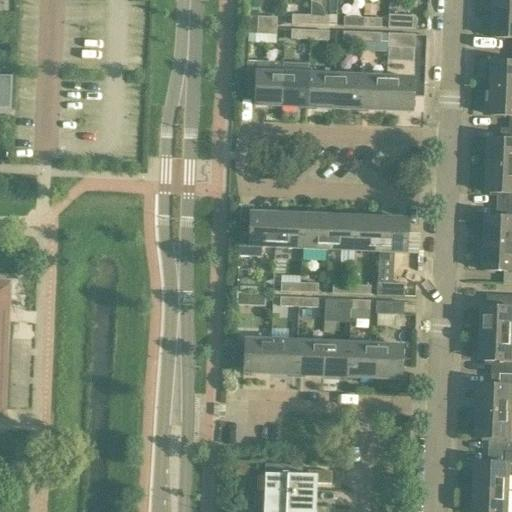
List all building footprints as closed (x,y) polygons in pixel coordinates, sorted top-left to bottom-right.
[(511,0),(494,0),(494,12),(511,12),(511,0)] [(247,27),(256,27),(274,28),(275,18),(257,18),(257,12),(247,12),(247,27)] [(511,12),(494,12),(493,39),(511,39),(511,12)] [(290,16),(290,26),(307,26),(308,17),(290,16)] [(387,16),(387,29),(413,30),(414,17),(387,16)] [(328,27),(328,18),(308,17),(307,26),(328,27)] [(343,18),(342,27),(361,28),(361,19),(343,18)] [(380,29),(380,20),(361,19),(361,28),(380,29)] [(256,27),(255,35),(274,36),(274,28),(256,27)] [(290,31),(289,40),(308,41),(309,32),(290,31)] [(327,42),(327,33),(309,32),(308,41),(327,42)] [(342,33),(342,42),(360,43),(360,34),(342,33)] [(379,44),(380,35),(360,34),(360,43),(379,44)] [(413,49),(413,36),(386,35),(386,48),(413,49)] [(491,90),(511,90),(511,55),(511,64),(492,63),(491,90)] [(269,64),(255,63),(245,63),(244,94),(253,104),(253,107),(278,108),(279,75),(281,75),(281,64),(269,64)] [(305,109),(307,76),(281,75),(279,75),(278,108),(305,109)] [(307,76),(305,109),(332,110),(333,77),(307,76)] [(0,108),(7,109),(9,78),(0,77),(0,108)] [(333,77),(332,110),(357,111),(359,78),(333,77)] [(359,78),(357,111),(384,112),(385,79),(359,78)] [(385,79),(384,112),(410,113),(411,80),(385,79)] [(511,90),(491,90),(489,116),(510,117),(509,129),(511,129),(511,90)] [(487,168),(511,168),(511,129),(509,129),(509,142),(489,141),(487,168)] [(511,168),(487,168),(486,194),(507,195),(506,207),(511,207),(511,168)] [(484,245),(511,246),(511,207),(506,207),(506,220),(485,219),(484,245)] [(274,250),(275,216),(249,215),(248,226),(238,226),(237,258),(260,259),(260,249),(274,250)] [(275,216),(274,250),(300,251),(301,217),(275,216)] [(301,217),(300,251),(326,252),(327,218),(301,217)] [(327,218),(326,252),(352,253),(353,219),(327,218)] [(378,254),(379,220),(353,219),(352,253),(378,254)] [(404,255),(405,221),(379,220),(378,254),(376,284),(375,284),(375,297),(402,298),(403,285),(404,286),(405,272),(392,272),(393,254),(404,255)] [(511,246),(484,245),(483,272),(503,273),(503,285),(511,285),(511,246)] [(299,284),(299,277),(285,277),(282,284),(279,284),(278,292),(298,293),(299,284)] [(316,294),(316,285),(299,284),(298,293),(316,294)] [(331,285),(331,295),(350,296),(350,286),(331,285)] [(368,298),(369,288),(350,286),(350,296),(368,298)] [(235,307),(248,308),(248,303),(248,294),(245,294),(236,293),(235,307)] [(511,297),(502,297),(501,310),(482,309),(481,335),(511,336),(511,297)] [(278,299),(278,308),(297,309),(297,300),(278,299)] [(315,310),(315,301),(297,300),(297,309),(315,310)] [(330,301),(330,309),(349,310),(349,302),(330,301)] [(367,311),(368,303),(349,302),(349,310),(367,311)] [(401,317),(402,305),(374,303),(374,316),(401,317)] [(511,336),(481,335),(480,362),(499,363),(499,375),(511,375),(511,336)] [(347,345),(346,379),(373,380),(374,346),(360,346),(360,337),(348,337),(348,345),(347,345)] [(268,376),(270,342),(244,341),(242,375),(268,376)] [(270,342),(268,376),(294,377),(296,343),(270,342)] [(320,378),(322,344),(296,343),(294,377),(320,378)] [(346,379),(347,345),(322,344),(320,378),(346,379)] [(374,346),(373,380),(399,381),(400,347),(374,346)] [(477,413),(511,414),(511,375),(499,375),(498,387),(478,386),(477,413)] [(511,414),(477,413),(476,439),(497,440),(496,452),(511,453),(511,440),(510,440),(511,414)] [(474,490),(508,491),(509,477),(511,476),(511,453),(496,452),(496,465),(476,464),(474,490)] [(235,476),(247,476),(247,463),(235,463),(235,476)] [(269,475),(263,475),(262,494),(291,495),(291,489),(314,490),(314,485),(330,485),(331,472),(306,471),(306,477),(285,476),(285,466),(269,465),(269,475)] [(314,490),(291,489),(291,495),(262,494),(261,511),(273,511),(306,511),(306,508),(314,508),(314,490)] [(507,511),(508,491),(474,490),(473,511),(507,511)]
